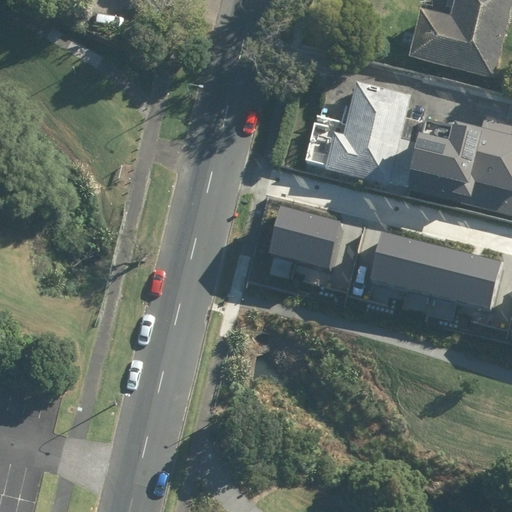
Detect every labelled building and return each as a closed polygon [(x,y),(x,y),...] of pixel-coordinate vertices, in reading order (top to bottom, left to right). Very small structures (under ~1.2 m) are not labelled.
[(450,0),(445,24),(416,18),(406,66),(494,84),(511,0),(450,0)] [(329,140),(322,176),(387,190),(407,100),(352,88),(340,143),(329,140)] [(511,145),(468,136),(464,155),(419,144),(407,196),(511,219),(511,145)] [(282,214),(273,251),(299,258),(299,259),(333,267),(343,226),(321,220),(320,223),(282,214)] [(409,240),(384,234),(373,278),(433,293),(443,254),(408,245),(409,240)] [(481,263),(443,254),(433,293),(494,307),(505,264),(482,258),(481,263)]
